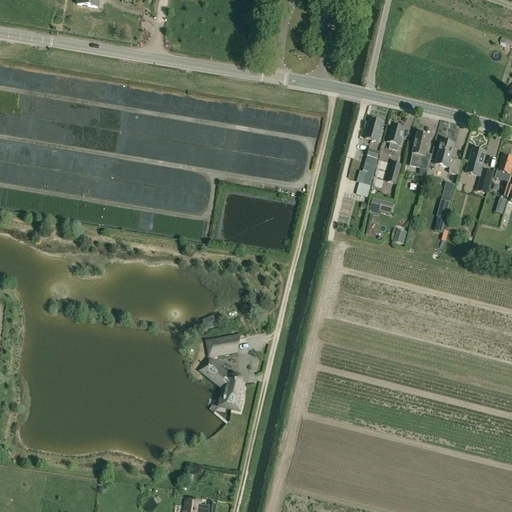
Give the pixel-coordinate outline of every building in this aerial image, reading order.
[(77,0),(77,6),(96,9),(97,0),(77,0)] [(369,122),(364,140),(380,144),(382,135),(380,134),(383,125),(369,122)] [(391,128),(387,144),(390,145),(389,150),(396,152),(398,147),(401,148),(403,139),(402,139),(404,131),(391,128)] [(427,172),(431,156),(425,155),(429,138),(417,136),(409,168),(427,172)] [(447,144),(441,142),(435,166),(449,170),(448,174),(458,177),(462,162),(450,159),(454,146),(452,145),(452,144),(448,143),(447,144)] [(379,153),(369,150),(367,158),(378,161),(379,153)] [(475,151),(472,151),(465,175),(480,179),(476,193),(487,196),(493,174),(481,171),(485,154),(479,153),(479,151),(475,150),(475,151)] [(378,161),(367,158),(362,173),(367,175),(364,186),(370,188),(378,161)] [(496,172),(494,180),(508,184),(510,177),(509,177),(511,168),(511,161),(502,158),(497,173),(496,172)] [(392,164),(386,184),(396,186),(401,166),(392,164)] [(446,183),(441,202),(450,204),(455,186),(446,183)] [(510,186),(504,184),(500,197),(506,199),(510,186)] [(371,199),(368,213),(378,216),(378,212),(390,215),(393,205),(381,202),(371,199)] [(440,202),(436,218),(438,218),(446,220),(450,204),(441,202),(440,202)] [(446,220),(438,218),(434,232),(442,234),(446,220)] [(397,233),(394,244),(404,247),(407,235),(397,233)] [(236,352),(234,340),(243,338),(217,343),(212,344),(208,347),(214,354),(236,352)] [(242,385),(240,385),(239,380),(234,378),(232,380),(216,367),(216,368),(212,366),(203,370),(202,370),(205,375),(209,378),(225,391),(224,394),(226,395),(225,401),(223,401),(223,405),(223,407),(225,408),(237,409),(238,409),(239,407),(242,385)] [(184,500),(182,511),(214,511),(216,504),(208,503),(208,507),(199,506),(199,502),(184,500)]
